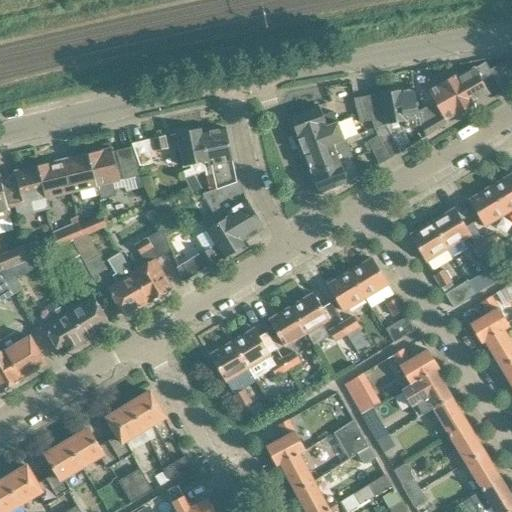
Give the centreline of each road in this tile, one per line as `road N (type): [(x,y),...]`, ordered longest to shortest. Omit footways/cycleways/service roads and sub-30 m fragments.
road 1 (unclassified): [(511,447),(367,202)]
road 2 (tertiary): [(511,31),(260,78)]
road 3 (tertiary): [(230,84),(0,131)]
road 4 (unclassified): [(286,250),(248,166),(230,84)]
road 5 (residential): [(142,338),(286,250)]
road 6 (residential): [(367,202),(511,115)]
road 7 (residential): [(0,425),(142,338)]
road 8 (unclassified): [(316,232),(260,78)]
